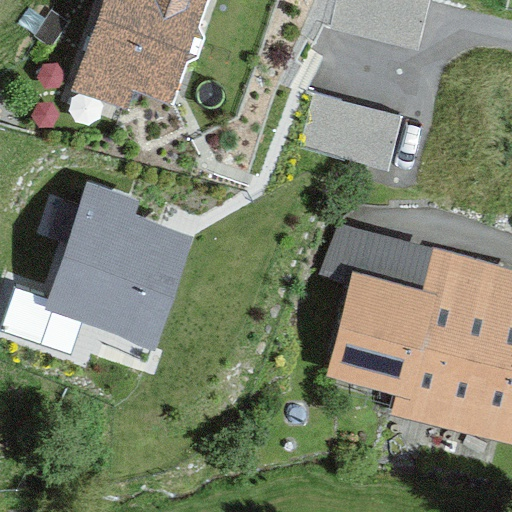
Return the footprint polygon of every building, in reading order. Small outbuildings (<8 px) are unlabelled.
[(201,0),(109,0),(79,88),(122,103),(129,84),(167,97),(201,0)] [(402,32),(408,0),(343,0),(339,19),(402,32)] [(394,163),(409,106),(319,83),(305,141),(394,163)] [(185,239),(87,206),(53,306),(151,339),(185,239)] [(505,406),(499,431),(511,434),(511,274),(431,256),(423,289),(367,276),(345,307),(349,349),(405,362),(401,382),(505,406)]
